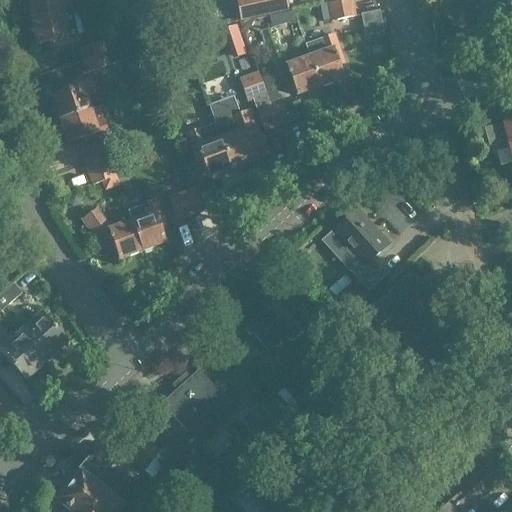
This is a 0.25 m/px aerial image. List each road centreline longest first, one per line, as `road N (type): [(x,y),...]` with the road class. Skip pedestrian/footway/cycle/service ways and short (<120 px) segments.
road 1 (residential): [(130,361),(340,162),(430,104)]
road 2 (residential): [(511,416),(470,217),(430,104)]
road 3 (residential): [(130,361),(48,242),(0,129)]
road 4 (track): [(504,385),(357,511)]
road 5 (residential): [(0,477),(130,361)]
